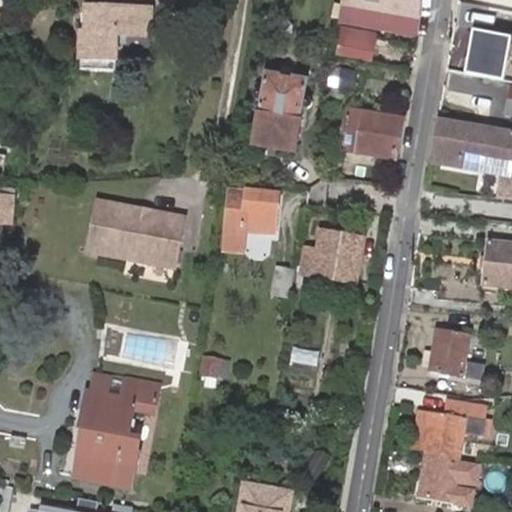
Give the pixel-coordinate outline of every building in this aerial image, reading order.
[(344,0),(341,21),(415,34),(420,0),(344,0)] [(83,72),(116,74),(118,36),(129,37),(128,59),(151,60),(152,13),(90,11),(89,36),(84,36),(83,72)] [(503,84),(511,39),(471,32),(463,78),(503,84)] [(305,97),(308,81),(266,74),(264,90),(259,90),(257,91),(255,95),(256,98),(259,101),(261,101),(259,115),(261,116),(256,147),(294,153),(299,122),(301,122),(304,108),(309,108),(312,107),(313,105),(313,102),(311,99),(308,98),(305,97)] [(343,153),(397,163),(402,134),(404,121),(351,111),(343,153)] [(431,163),(511,177),(511,132),(503,131),(439,120),(431,163)] [(336,153),(334,167),(354,170),(357,157),(336,153)] [(16,192),(0,191),(0,224),(15,225),(16,192)] [(281,195),(232,192),(229,230),(227,250),(245,252),(247,232),(275,234),(277,216),(280,217),(281,195)] [(100,204),(90,254),(175,270),(184,219),(100,204)] [(365,239),(323,232),(319,250),(310,247),(305,269),(315,271),(314,275),(356,282),(365,239)] [(511,287),(511,244),(490,242),(486,284),(511,287)] [(175,270),(131,262),(128,274),(172,282),(175,270)] [(296,272),(281,269),(276,296),(291,299),(296,272)] [(471,335),(438,328),(430,369),(482,380),(484,365),(467,362),(471,335)] [(127,335),(124,353),(165,359),(167,341),(127,335)] [(231,361),(203,355),(199,375),(229,380),(231,361)] [(135,439),(141,410),(143,402),(160,405),(163,390),(98,379),(95,395),(90,394),(79,460),(109,465),(104,486),(137,492),(147,441),(135,439)] [(443,417),(483,422),(486,405),(446,399),(443,417)] [(143,402),(141,410),(158,413),(160,405),(143,402)] [(427,454),(459,459),(463,434),(482,436),(483,422),(443,417),(432,415),(432,418),(415,416),(410,451),(427,453),(427,454)] [(459,463),(459,459),(427,454),(421,498),(472,505),(474,491),(457,489),(457,485),(479,488),(482,466),(459,463)] [(109,465),(79,460),(75,480),(104,486),(109,465)] [(0,511),(4,511),(9,487),(0,485),(0,511)] [(289,511),(293,494),(248,485),(243,511),(289,511)]
